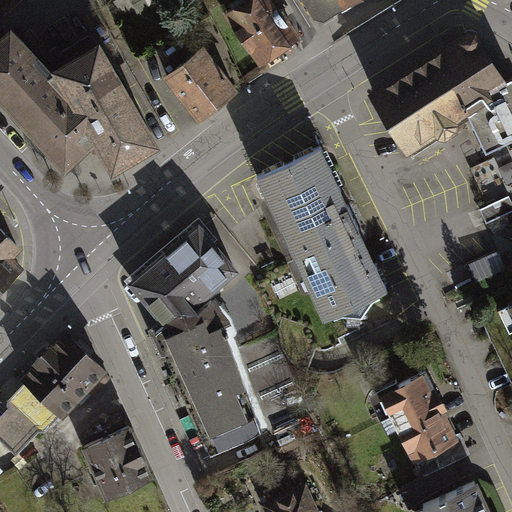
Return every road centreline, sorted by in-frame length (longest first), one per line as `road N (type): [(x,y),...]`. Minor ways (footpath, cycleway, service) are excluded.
road 1 (residential): [(322,73),(511,474)]
road 2 (tertiary): [(87,257),(217,144),(322,73)]
road 3 (residential): [(87,257),(100,319),(185,511)]
road 4 (tertiary): [(322,73),(441,0)]
road 5 (tertiary): [(0,156),(87,257)]
road 6 (tertiary): [(0,346),(87,257)]
